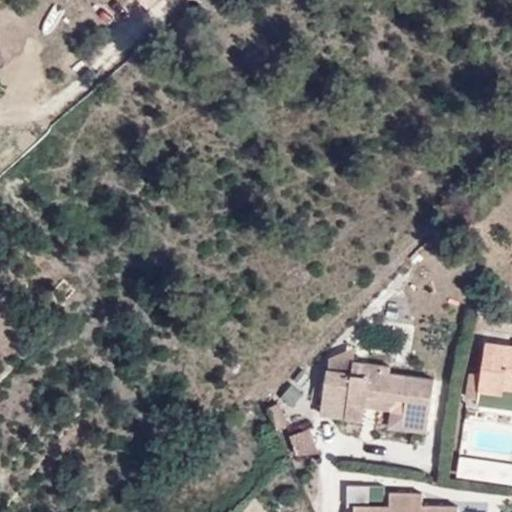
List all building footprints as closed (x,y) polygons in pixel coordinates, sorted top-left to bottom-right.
[(130,0),(113,0),(129,21),(140,12),(130,0)] [(511,348),(511,356),(474,352),(471,387),(461,387),(458,411),(468,411),(469,404),(491,406),(493,399),(511,400),(511,348)] [(392,430),(415,434),(420,395),(374,388),(375,381),(340,376),(338,390),(315,387),(307,431),(350,435),(352,421),(354,410),(393,416),(392,430)] [(414,446),(415,434),(392,430),(393,416),(354,410),(352,421),(379,425),(377,444),(414,446)] [(347,505),(384,502),(383,485),(346,487),(347,505)]
